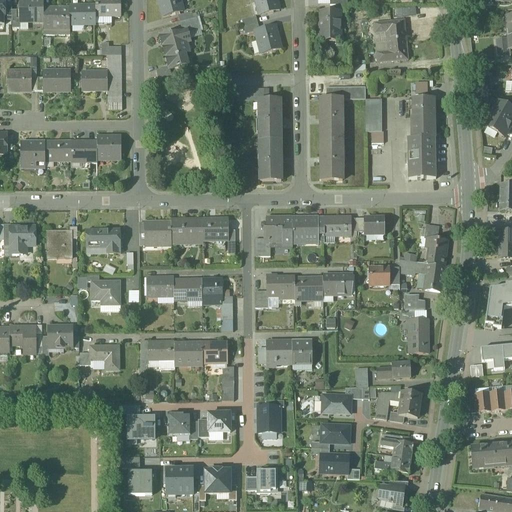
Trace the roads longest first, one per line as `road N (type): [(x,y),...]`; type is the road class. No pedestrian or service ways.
road 1 (residential): [(442,433),(470,185)]
road 2 (track): [(0,409),(115,409),(116,511)]
road 3 (residential): [(298,0),(301,199)]
road 4 (residential): [(470,185),(452,0)]
road 5 (residential): [(0,204),(141,202)]
road 6 (residential): [(246,408),(244,461),(167,462)]
road 7 (residential): [(142,125),(140,0)]
